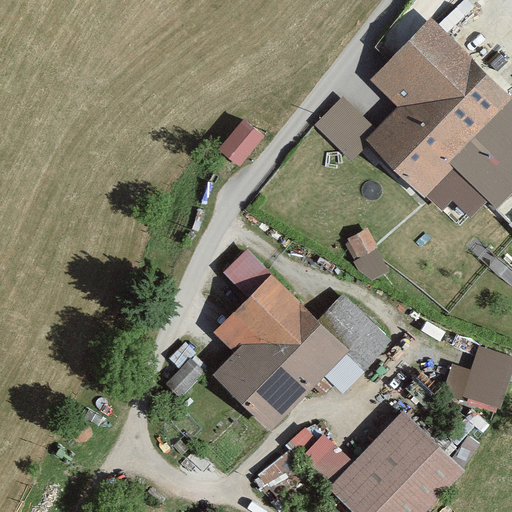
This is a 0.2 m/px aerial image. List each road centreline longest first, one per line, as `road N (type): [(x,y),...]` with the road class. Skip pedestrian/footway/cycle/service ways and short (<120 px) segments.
road 1 (track): [(405,0),(305,104),(216,221),(168,315),(136,421),(144,462),(207,497),(313,398),(342,419),(402,349),(392,318)]
road 2 (track): [(392,318),(216,221)]
